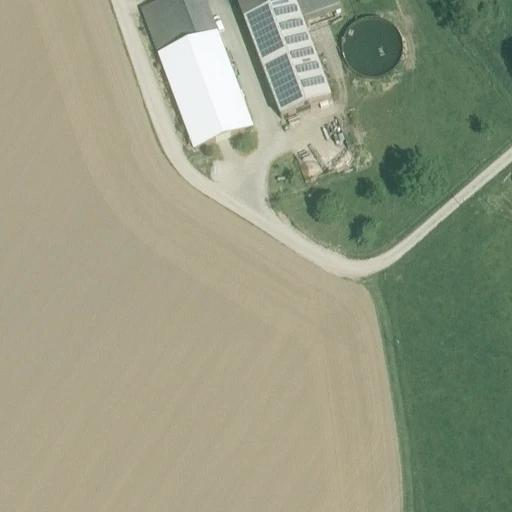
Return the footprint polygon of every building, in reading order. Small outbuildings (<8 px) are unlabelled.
[(180,0),(144,13),(160,58),(196,45),(180,0)] [(249,133),(203,0),(180,0),(196,45),(160,58),(192,152),(249,133)] [(235,0),(244,26),(266,18),(265,14),(292,4),(291,0),(235,0)] [(291,0),(292,4),(299,24),(303,23),(339,11),(339,10),(335,0),(291,0)] [(292,4),(265,14),(266,18),(244,26),(278,123),(329,105),(302,29),(301,29),(299,24),(292,4)] [(339,11),(303,23),(305,28),(340,16),(339,11)] [(399,68),(401,56),(399,45),(392,35),(382,28),(371,26),(360,28),(350,34),(344,44),(341,56),(344,67),(350,77),(360,84),(371,86),(383,84),(392,78),(399,68)]
